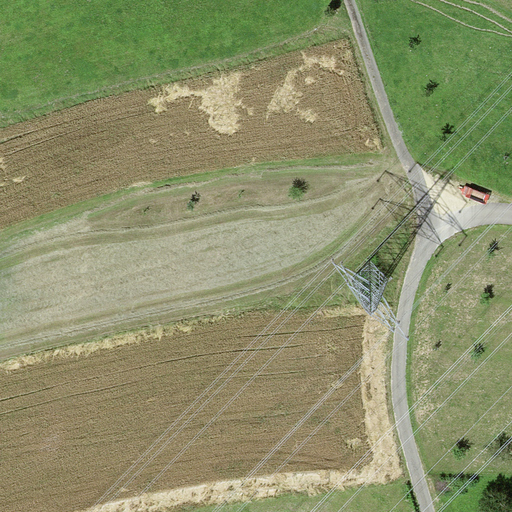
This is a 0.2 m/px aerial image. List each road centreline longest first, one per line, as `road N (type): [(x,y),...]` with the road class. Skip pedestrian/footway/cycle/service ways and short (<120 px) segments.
road 1 (unclassified): [(429,511),(398,396),(412,284),(425,246),(446,230),(482,213),(511,216)]
road 2 (track): [(482,213),(423,191),(350,0)]
